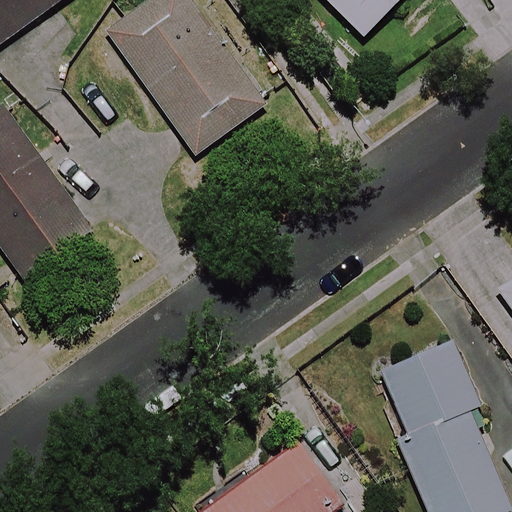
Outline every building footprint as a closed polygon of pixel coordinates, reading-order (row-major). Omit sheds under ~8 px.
[(0,0),(0,45),(63,0),(0,0)] [(261,111),(184,0),(158,0),(111,33),(197,156),(261,111)] [(403,0),(323,0),(364,40),(403,0)] [(89,234),(0,110),(0,250),(23,282),(89,234)] [(511,285),(501,293),(511,308),(511,285)] [(502,511),(452,349),(384,370),(427,511),(502,511)] [(336,511),(341,509),(295,444),(199,511),(336,511)]
